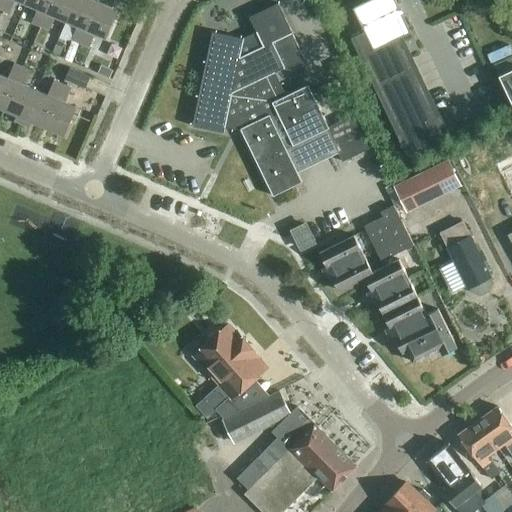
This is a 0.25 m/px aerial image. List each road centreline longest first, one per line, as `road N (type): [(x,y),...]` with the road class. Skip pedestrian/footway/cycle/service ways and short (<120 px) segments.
road 1 (residential): [(409,444),(260,277),(222,252),(90,196)]
road 2 (residential): [(90,196),(177,0)]
road 3 (tertiary): [(409,444),(511,361)]
